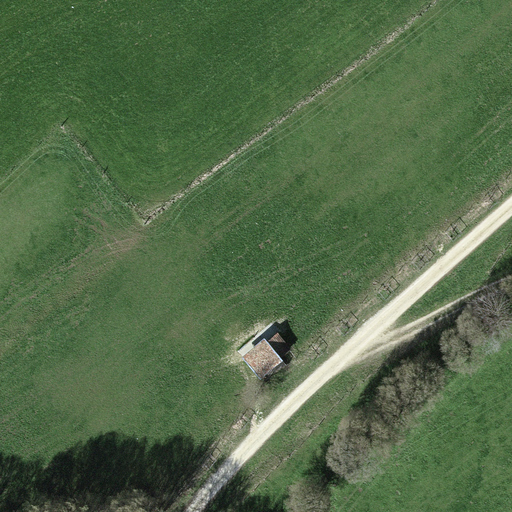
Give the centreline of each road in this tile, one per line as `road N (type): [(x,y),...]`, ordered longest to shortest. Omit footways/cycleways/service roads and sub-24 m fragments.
road 1 (track): [(188,511),(511,201)]
road 2 (track): [(342,358),(511,282)]
